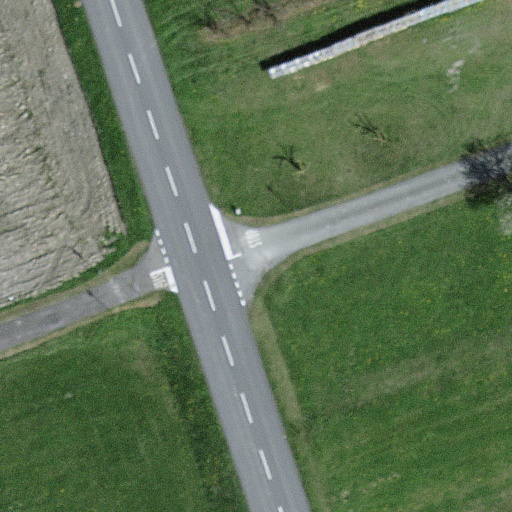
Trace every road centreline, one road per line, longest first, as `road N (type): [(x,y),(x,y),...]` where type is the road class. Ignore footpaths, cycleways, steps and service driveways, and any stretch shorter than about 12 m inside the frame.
road 1 (unclassified): [(511,158),(200,269)]
road 2 (tertiary): [(110,0),(200,269)]
road 3 (tertiary): [(200,269),(281,511)]
road 4 (track): [(0,333),(169,271),(200,269)]
